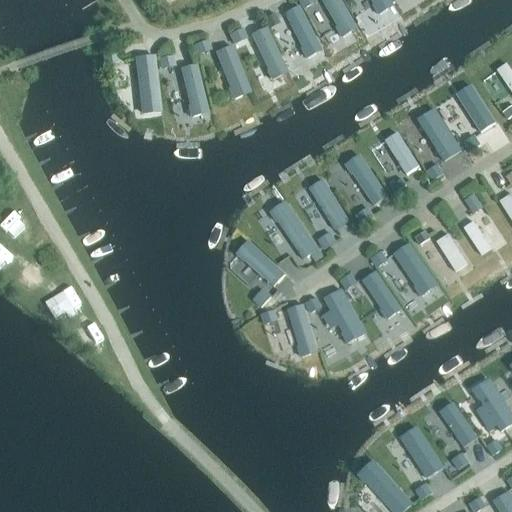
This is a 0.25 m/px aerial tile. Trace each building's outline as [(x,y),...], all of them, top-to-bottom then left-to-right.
[(300,0),(299,1),(305,11),(318,2),(316,0),(300,0)] [(321,0),(346,40),(362,31),(342,0),(321,0)] [(391,0),(371,0),(380,18),(396,10),(391,0)] [(280,25),(275,15),(263,21),(268,31),(280,25)] [(242,30),(229,36),(234,47),(247,40),(242,30)] [(208,41),(193,47),(198,57),(212,51),(208,41)] [(235,103),(253,96),(235,48),(217,55),(235,103)] [(118,66),(117,55),(102,56),(103,67),(118,66)] [(161,72),(176,68),(173,56),(158,60),(161,72)] [(511,91),(511,65),(501,71),(511,91)] [(206,69),(187,70),(189,120),(208,120),(206,69)] [(476,89),(464,97),(484,124),(495,116),(476,89)] [(508,121),(511,118),(511,107),(503,114),(508,121)] [(422,121),(444,166),(463,157),(441,112),(422,121)] [(402,135),(387,144),(408,179),(422,170),(402,135)] [(475,137),(464,144),(470,153),(481,146),(475,137)] [(365,156),(349,166),(376,210),(392,201),(365,156)] [(438,167),(427,173),(433,183),(444,176),(438,167)] [(403,178),(389,187),(394,195),(408,186),(403,178)] [(338,233),(354,223),(328,182),(312,191),(338,233)] [(474,196),(465,202),(473,215),(483,209),(474,196)] [(511,197),(502,204),(511,219),(511,197)] [(271,237),(286,229),(305,267),(322,258),(294,203),(262,219),(271,237)] [(355,217),(362,227),(374,218),(368,209),(355,217)] [(477,224),(466,231),(485,259),(495,252),(477,224)] [(430,239),(426,233),(415,240),(419,246),(430,239)] [(433,243),(460,276),(473,266),(446,233),(433,243)] [(317,242),(324,251),(336,243),(330,234),(317,242)] [(277,292),(290,278),(252,243),(239,257),(277,292)] [(2,244),(0,245),(0,268),(3,272),(16,259),(2,244)] [(414,246),(393,260),(421,303),(442,289),(414,246)] [(381,252),(371,260),(378,270),(388,262),(381,252)] [(391,324),(406,313),(379,274),(364,284),(391,324)] [(340,283),(346,292),(357,284),(351,275),(340,283)] [(72,289),(52,302),(63,319),(83,306),(72,289)] [(253,302),(261,310),(272,298),(263,290),(253,302)] [(349,292),(323,302),(335,331),(342,328),(349,347),(368,340),(349,292)] [(305,305),(310,315),(322,309),(317,299),(305,305)] [(260,316),(263,327),(278,322),(275,311),(260,316)] [(469,397),(495,441),(511,431),(511,410),(495,382),(469,397)] [(466,452),(482,441),(457,405),(441,416),(466,452)] [(402,443),(432,483),(449,470),(419,430),(402,443)] [(486,448),(492,458),(503,451),(497,441),(486,448)] [(462,454),(451,462),(458,471),(469,463),(462,454)] [(376,462),(360,477),(393,511),(411,511),(418,506),(376,462)] [(415,492),(421,502),(432,495),(425,485),(415,492)] [(492,511),(511,511),(511,494),(490,508),(492,511)] [(478,511),(485,508),(480,499),(469,505),(473,511),(478,511)]
